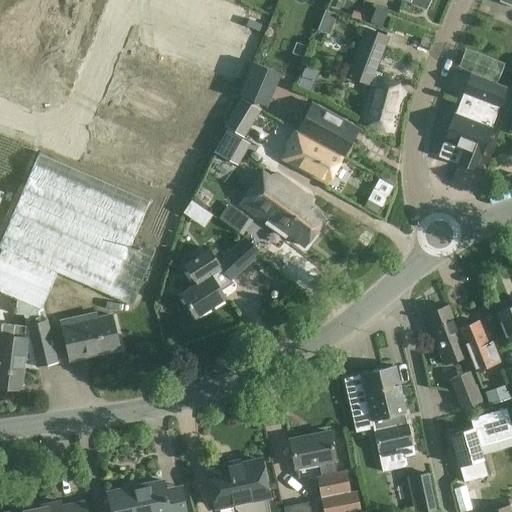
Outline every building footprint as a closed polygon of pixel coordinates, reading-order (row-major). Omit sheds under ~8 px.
[(31,0),(29,8),(67,22),(73,7),(53,0),(31,0)] [(403,0),(426,9),(428,0),(403,0)] [(23,26),(61,39),(67,22),(29,8),(23,26)] [(371,22),(381,26),(386,13),(376,9),(371,22)] [(16,46),(54,59),(61,39),(23,26),(16,46)] [(378,72),(391,36),(365,27),(347,77),(373,86),(361,122),(392,132),(404,90),(400,85),(398,93),(400,83),(399,82),(390,79),(391,75),(378,72)] [(48,77),(54,59),(16,46),(10,63),(48,77)] [(121,76),(163,93),(170,76),(184,81),(191,63),(150,47),(146,57),(132,51),(121,76)] [(243,96),(242,96),(265,107),(280,74),(255,65),(243,96)] [(163,93),(121,76),(112,99),(125,105),(121,115),(161,131),(168,114),(156,110),(163,93)] [(505,89),(470,76),(455,114),(438,156),(475,170),(481,154),(491,128),(505,89)] [(225,127),(243,137),(259,109),(242,99),(225,127)] [(313,105),(299,130),(343,155),(357,130),(313,105)] [(127,127),(106,118),(92,152),(122,165),(120,172),(141,181),(146,169),(140,167),(150,143),(125,133),(127,127)] [(249,143),(227,130),(214,152),(236,165),(249,143)] [(285,160),(326,183),(340,156),(295,131),(286,147),(290,149),(285,160)] [(327,215),(311,204),(313,201),(278,174),(274,180),(263,171),(239,202),(266,222),(266,223),(285,238),(288,234),(303,246),(327,215)] [(0,387),(21,390),(24,360),(35,361),(36,367),(57,363),(42,305),(57,273),(131,305),(154,252),(132,242),(139,224),(28,177),(0,242),(0,248),(0,249),(0,250),(0,251),(0,291),(16,299),(15,314),(23,315),(26,327),(0,323),(0,387)] [(221,216),(242,231),(252,219),(230,203),(221,216)] [(230,280),(260,254),(245,237),(217,262),(209,250),(185,265),(186,267),(184,272),(191,282),(196,282),(196,284),(180,294),(195,317),(225,298),(221,291),(233,284),(230,280)] [(445,365),(467,356),(448,305),(425,314),(445,365)] [(511,341),(511,305),(496,312),(508,343),(511,341)] [(60,322),(69,360),(119,348),(112,315),(97,318),(96,314),(60,322)] [(469,354),(477,371),(500,362),(492,342),(487,344),(478,321),(459,329),(469,354)] [(360,431),(370,429),(369,427),(372,426),(380,463),(414,455),(395,367),(344,378),(353,421),(357,420),(360,431)] [(449,381),(461,410),(482,401),(470,372),(449,381)] [(486,390),(489,403),(510,398),(506,385),(486,390)] [(460,466),(465,481),(486,475),(482,460),(483,459),(479,447),(511,437),(511,429),(506,409),(470,419),(473,428),(450,435),(459,466),(460,466)] [(306,441),(290,444),(295,468),(319,463),(321,476),(317,477),(324,511),(344,511),(359,509),(356,492),(350,494),(345,471),(336,473),(333,460),(336,460),(330,432),(305,437),(306,441)] [(270,511),(267,497),(269,496),(261,461),(208,472),(216,508),(245,501),(247,511),(270,511)] [(418,476),(426,511),(435,509),(428,474),(418,476)] [(107,493),(110,511),(185,511),(182,494),(166,497),(163,481),(107,493)] [(86,511),(84,501),(60,506),(59,502),(11,511),(86,511)] [(286,506),(286,511),(312,511),(311,502),(286,506)]
